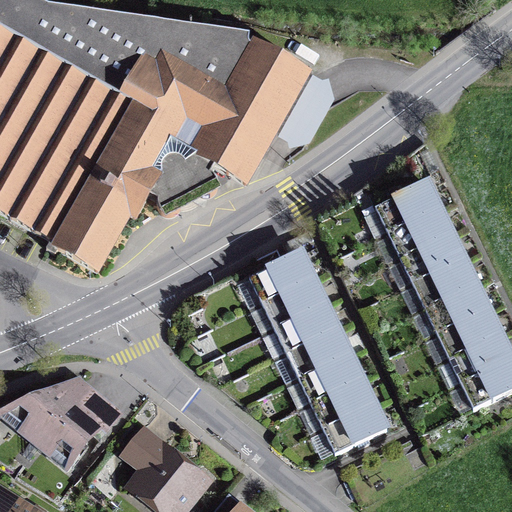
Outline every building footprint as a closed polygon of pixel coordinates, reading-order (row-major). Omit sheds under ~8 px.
[(0,0),(0,215),(96,270),(129,214),(135,218),(150,192),(158,196),(159,200),(160,204),(166,214),(221,186),(217,177),(214,173),(210,169),(214,162),(247,180),(311,69),(253,36),(251,40),(249,40),(249,38),(248,37),(249,34),(249,30),(48,1),(45,0),(0,0)] [(386,239),(439,213),(427,188),(374,214),(386,239)] [(397,263),(452,236),(439,213),(386,239),(397,263)] [(409,286),(464,260),(452,236),(397,263),(409,286)] [(259,307),(314,281),(302,257),(246,285),(259,307)] [(464,260),(409,286),(422,314),(477,287),(464,260)] [(271,331),(326,304),(314,281),(259,307),(271,331)] [(477,287),(422,314),(433,337),(488,311),(477,287)] [(326,304),(271,331),(284,359),(339,332),(326,304)] [(488,311),(433,337),(446,363),(501,337),(488,311)] [(339,332),(284,359),(295,382),(350,356),(339,332)] [(458,388),(511,362),(511,359),(501,337),(446,363),(458,388)] [(350,356),(295,382),(308,408),(363,381),(350,356)] [(511,362),(458,388),(472,417),(511,397),(511,362)] [(320,433),(375,406),(363,381),(308,408),(320,433)] [(11,415),(35,442),(74,408),(56,393),(11,415)] [(375,406),(320,433),(334,462),(389,435),(375,406)] [(98,426),(74,408),(35,442),(64,468),(98,426)] [(192,511),(213,485),(142,433),(118,465),(137,479),(125,495),(148,511),(192,511)] [(41,511),(0,489),(0,511),(41,511)]
